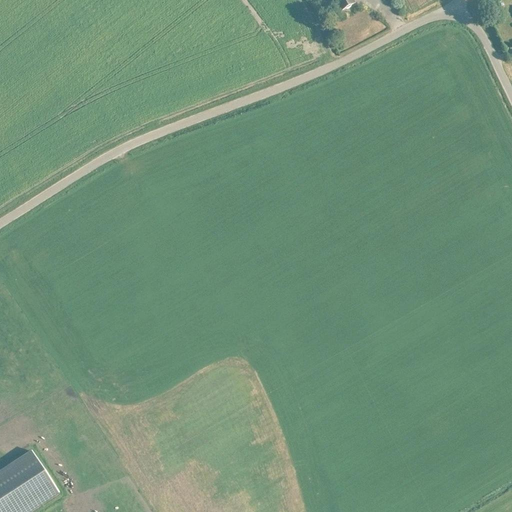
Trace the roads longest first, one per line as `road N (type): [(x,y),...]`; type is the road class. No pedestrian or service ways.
road 1 (unclassified): [(0,228),(110,156),(312,78),(456,0)]
road 2 (unclassified): [(511,112),(456,0)]
